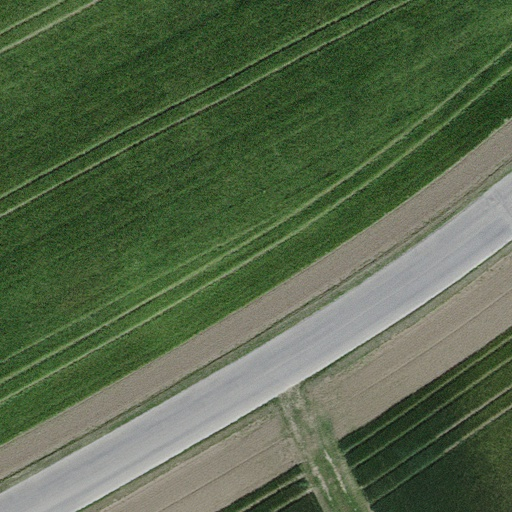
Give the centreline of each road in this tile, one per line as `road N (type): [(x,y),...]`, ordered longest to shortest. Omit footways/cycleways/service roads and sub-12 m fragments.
road 1 (unclassified): [(21,511),(272,368),(511,202)]
road 2 (track): [(272,368),(344,511)]
